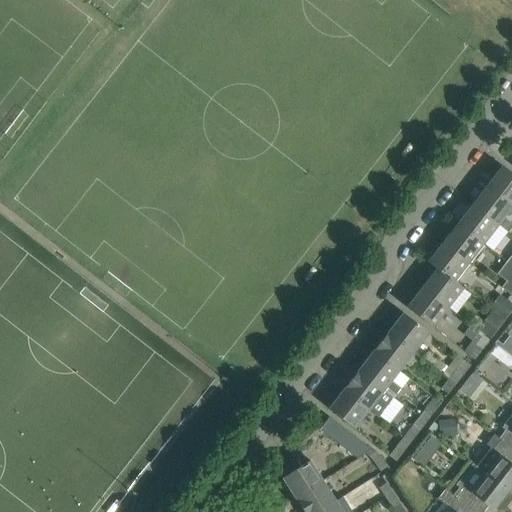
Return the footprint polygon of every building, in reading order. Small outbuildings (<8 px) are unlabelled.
[(511,173),(502,166),(487,186),(511,205),(511,173)] [(511,223),(504,217),(511,206),(511,205),(487,186),(472,205),(498,225),(508,232),(511,226),(511,223)] [(498,225),(472,205),(458,224),(483,244),(498,225)] [(483,244),(458,224),(443,243),(469,263),(483,244)] [(469,263),(443,243),(428,262),(436,269),(437,269),(454,282),(454,281),(469,263)] [(463,288),(454,281),(454,282),(437,269),(436,269),(422,288),(448,308),(463,288)] [(510,295),(511,292),(511,272),(501,287),(510,295)] [(448,308),(422,288),(407,307),(433,327),(448,308)] [(489,308),(492,310),(504,320),(511,310),(511,304),(500,295),(489,308)] [(490,338),(504,320),(492,310),(478,329),(490,338)] [(429,333),(403,312),(388,332),(413,352),(429,333)] [(413,352),(388,332),(373,351),(399,371),(413,352)] [(482,349),(489,340),(483,335),(475,344),(482,349)] [(496,340),(494,343),(497,346),(500,348),(503,345),(496,340)] [(497,346),(490,354),(498,360),(505,352),(500,348),(497,346)] [(392,380),(399,371),(373,351),(358,370),(394,397),(401,388),(392,380)] [(464,360),(456,370),(449,379),(455,384),(470,365),(464,360)] [(394,397),(358,370),(343,389),(369,409),(379,416),(394,397)] [(447,394),(455,384),(449,379),(441,389),(447,394)] [(369,409),(343,389),(328,408),(354,428),(369,409)] [(433,413),(440,403),(434,398),(426,408),(433,413)] [(370,449),(351,433),(345,429),(329,417),(320,429),(337,443),(357,459),(370,449)] [(511,417),(505,427),(508,430),(501,439),(495,434),(494,435),(511,448),(511,417)] [(456,419),(438,420),(439,436),(457,435),(456,419)] [(411,441),(418,431),(412,426),(404,436),(411,441)] [(511,448),(494,435),(487,445),(491,448),(477,467),(511,494),(511,448)] [(403,450),(411,441),(404,436),(397,445),(403,450)] [(387,466),(380,456),(373,461),(381,471),(387,466)] [(323,481),(310,460),(300,466),(296,459),(281,469),(285,476),(282,478),(295,498),(323,481)] [(511,498),(511,494),(477,467),(475,466),(460,484),(463,487),(456,497),(475,511),(482,502),(493,510),(494,509),(496,511),(505,510),(507,510),(506,506),(511,498)] [(318,511),(336,501),(323,481),(295,498),(303,511),(318,511)] [(393,493),(386,483),(379,487),(386,497),(393,493)] [(399,503),(393,493),(386,497),(392,508),(399,503)] [(474,511),(475,511),(456,497),(448,506),(455,511),(474,511)] [(342,511),(336,501),(318,511),(342,511)]
